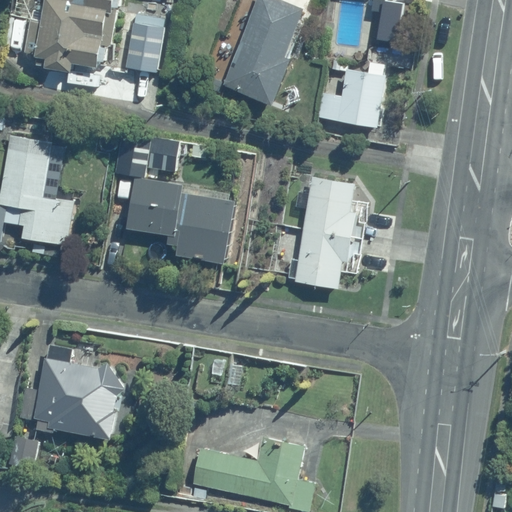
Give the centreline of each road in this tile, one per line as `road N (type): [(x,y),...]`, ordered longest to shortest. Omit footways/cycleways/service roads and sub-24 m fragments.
road 1 (residential): [(0,285),(452,354)]
road 2 (secondary): [(470,225),(502,0)]
road 3 (secondary): [(435,511),(452,354)]
road 4 (secondary): [(452,354),(470,225)]
